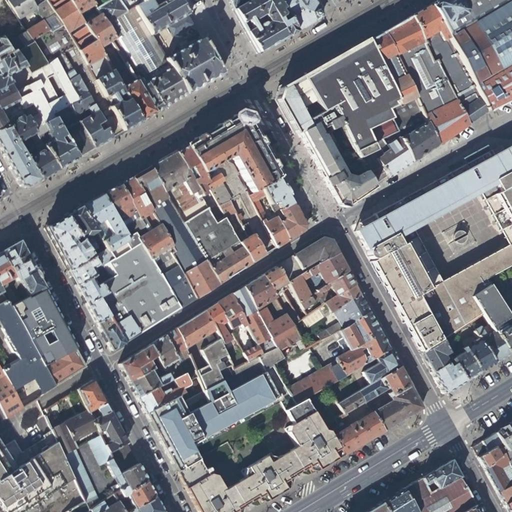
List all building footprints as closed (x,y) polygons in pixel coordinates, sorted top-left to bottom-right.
[(6,0),(18,18),(34,7),(29,0),(6,0)] [(88,72),(85,66),(76,51),(92,41),(83,26),(77,16),(67,0),(45,0),(34,7),(41,18),(43,17),(51,29),(49,31),(32,41),(47,64),(54,58),(62,52),(75,75),(111,139),(123,132),(106,103),(104,99),(94,82),(92,79),(88,72)] [(89,0),(67,0),(77,16),(93,6),(89,0)] [(117,37),(122,44),(124,46),(126,50),(131,58),(139,71),(147,84),(163,108),(186,95),(164,59),(160,52),(150,37),(133,9),(124,14),(115,0),(109,0),(94,9),(99,17),(113,39),(117,37)] [(115,0),(124,14),(133,9),(139,5),(135,0),(115,0)] [(185,16),(186,15),(177,0),(161,0),(163,3),(152,10),(146,1),(139,5),(133,9),(150,37),(165,28),(185,16)] [(135,0),(139,5),(146,1),(147,0),(177,0),(186,15),(187,17),(188,13),(185,0),(135,0)] [(227,0),(233,11),(249,1),(248,0),(227,0)] [(248,0),(249,1),(233,11),(256,55),(276,44),(287,37),(274,17),(262,0),(248,0)] [(266,0),(262,0),(274,17),(287,37),(291,35),(295,32),(285,15),(275,0),(270,0),(267,2),(266,0)] [(309,0),(275,0),(285,15),(295,32),(310,24),(321,17),(309,0)] [(511,0),(435,0),(427,5),(486,111),(501,104),(511,98),(511,0)] [(434,60),(466,125),(477,118),(486,111),(427,5),(420,9),(407,16),(431,62),(434,60)] [(189,23),(185,16),(165,28),(171,38),(180,33),(185,25),(189,23)] [(381,32),(412,98),(414,102),(424,122),(436,145),(449,136),(466,125),(434,60),(431,62),(407,16),(397,22),(381,32)] [(98,50),(110,42),(113,39),(99,17),(83,26),(92,41),(98,50)] [(43,22),(26,32),(32,41),(49,31),(43,22)] [(185,25),(180,33),(188,28),(191,27),(189,23),(185,25)] [(170,56),(164,59),(186,95),(204,84),(221,74),(200,38),(195,31),(194,32),(188,28),(185,34),(187,36),(183,38),(184,40),(183,40),(184,41),(178,45),(181,50),(179,50),(173,47),(169,55),(170,56)] [(53,118),(75,159),(93,149),(78,122),(74,115),(69,106),(77,101),(66,80),(75,75),(62,52),(54,58),(47,64),(32,41),(26,32),(18,37),(25,49),(16,55),(24,66),(26,71),(36,88),(53,118)] [(395,100),(397,104),(405,101),(412,98),(381,32),(373,36),(366,40),(395,100)] [(18,37),(9,42),(14,50),(16,55),(25,49),(18,37)] [(115,49),(122,44),(117,37),(113,39),(110,42),(115,49)] [(0,58),(14,50),(9,42),(4,45),(0,38),(0,58)] [(278,100),(297,134),(312,125),(318,135),(336,125),(365,172),(373,185),(380,181),(387,176),(376,160),(382,156),(374,144),(396,133),(395,131),(385,110),(393,106),(397,104),(395,100),(366,40),(336,58),(320,68),(302,78),(319,111),(304,120),(286,87),(280,90),(278,100)] [(85,66),(98,58),(101,56),(98,50),(92,41),(76,51),(85,66)] [(0,88),(1,88),(8,84),(9,84),(5,76),(24,66),(16,55),(14,50),(0,58),(0,88)] [(123,52),(128,60),(131,58),(126,50),(123,52)] [(106,56),(103,59),(106,65),(110,72),(123,93),(127,100),(140,122),(155,113),(134,80),(127,85),(126,83),(127,82),(124,76),(121,78),(116,70),(117,69),(110,57),(108,59),(106,56)] [(135,73),(139,71),(131,58),(128,60),(124,63),(134,80),(155,113),(163,108),(147,84),(141,87),(140,85),(141,83),(138,78),(138,79),(135,73)] [(109,96),(111,100),(116,97),(123,93),(110,72),(94,82),(104,99),(109,96)] [(90,115),(85,118),(78,122),(93,149),(111,139),(75,75),(66,80),(77,101),(69,106),(74,115),(77,113),(86,108),(90,115)] [(319,111),(302,78),(294,82),(286,87),(304,120),(319,111)] [(0,95),(0,110),(6,107),(18,101),(17,99),(10,88),(8,84),(1,88),(4,93),(0,95)] [(16,85),(10,88),(17,99),(23,96),(16,85)] [(36,88),(23,96),(17,99),(18,101),(27,118),(33,130),(53,118),(36,88)] [(119,102),(116,97),(111,100),(106,103),(123,132),(131,127),(140,122),(127,100),(122,103),(119,102)] [(405,106),(407,105),(405,101),(397,104),(405,120),(399,124),(404,135),(415,128),(405,106)] [(405,106),(415,128),(424,122),(414,102),(407,105),(405,106)] [(424,122),(415,128),(404,135),(399,124),(405,120),(397,104),(393,106),(385,110),(395,131),(396,133),(399,138),(411,163),(426,152),(436,145),(424,122)] [(11,118),(6,107),(0,110),(0,115),(4,122),(11,118)] [(79,116),(77,113),(74,115),(78,122),(85,118),(82,115),(79,116)] [(231,157),(250,193),(253,191),(256,198),(264,194),(260,187),(278,177),(269,160),(257,139),(246,118),(236,115),(224,123),(210,130),(201,136),(190,142),(184,146),(199,172),(213,165),(215,169),(202,177),(205,183),(215,200),(219,206),(229,201),(244,192),(235,177),(237,176),(231,165),(228,162),(225,158),(226,157),(225,155),(228,154),(232,155),(231,157)] [(13,116),(11,118),(4,122),(6,125),(16,119),(13,116)] [(23,140),(35,133),(33,130),(27,118),(22,120),(20,117),(16,119),(6,125),(7,127),(17,146),(26,161),(38,180),(45,176),(48,175),(52,172),(54,171),(56,170),(46,152),(42,154),(41,152),(39,152),(36,154),(35,154),(36,155),(33,157),(23,140)] [(65,165),(75,159),(53,118),(33,130),(35,133),(40,142),(46,152),(56,170),(65,165)] [(374,187),(373,185),(365,172),(336,125),(318,135),(312,125),(297,134),(295,135),(305,153),(310,163),(311,165),(315,172),(319,181),(320,182),(321,185),(322,188),(333,208),(337,209),(341,210),(352,203),(354,201),(356,200),(374,187)] [(7,127),(0,129),(0,150),(0,151),(2,155),(19,186),(22,187),(25,188),(38,180),(26,161),(17,146),(7,127)] [(399,170),(411,163),(399,138),(396,133),(374,144),(382,156),(376,160),(387,176),(388,178),(399,170)] [(201,186),(205,183),(202,177),(199,172),(184,146),(181,147),(174,151),(196,190),(199,195),(202,193),(201,190),(203,189),(201,186)] [(480,185),(482,189),(503,179),(506,177),(503,171),(508,168),(511,167),(511,166),(511,148),(510,146),(494,155),(498,162),(488,167),(489,169),(490,171),(481,177),(479,183),(474,185),(475,188),(480,185)] [(371,217),(373,221),(378,229),(380,234),(384,231),(387,232),(391,232),(405,224),(407,227),(451,202),(475,188),(474,185),(479,183),(481,177),(490,171),(489,169),(488,167),(498,162),(494,155),(491,150),(487,152),(484,148),(459,162),(461,167),(397,203),(382,211),(371,217)] [(189,195),(196,190),(174,151),(164,157),(147,167),(182,223),(187,220),(181,211),(193,203),(189,195)] [(484,192),(511,243),(511,166),(511,167),(508,168),(503,171),(506,177),(503,179),(482,189),(484,192)] [(138,172),(130,177),(174,252),(170,254),(173,260),(195,299),(219,283),(209,268),(191,238),(182,223),(147,167),(138,172)] [(132,233),(155,270),(173,260),(170,254),(174,252),(130,177),(124,180),(116,185),(141,228),(132,233)] [(275,202),(280,210),(293,203),(285,189),(278,177),(260,187),(264,194),(269,204),(275,202)] [(141,228),(116,185),(110,188),(99,195),(124,237),(132,233),(141,228)] [(181,211),(187,220),(207,208),(205,205),(199,195),(196,190),(189,195),(193,203),(181,211)] [(250,202),(256,198),(253,191),(250,193),(246,195),(250,202)] [(155,270),(132,233),(124,237),(99,195),(88,201),(77,207),(101,242),(105,248),(112,259),(102,265),(105,272),(109,278),(101,283),(99,284),(104,292),(109,300),(132,338),(179,308),(155,270)] [(215,200),(205,205),(207,208),(214,219),(215,222),(225,217),(219,206),(215,200)] [(233,210),(229,201),(219,206),(225,217),(226,219),(229,217),(227,214),(233,210)] [(284,221),(279,224),(288,241),(303,231),(305,226),(300,216),(293,203),(280,210),(278,211),(284,221)] [(86,252),(101,242),(77,207),(71,211),(61,217),(86,252)] [(203,226),(214,219),(207,208),(187,220),(182,223),(191,238),(199,233),(196,230),(203,226)] [(56,252),(66,271),(91,258),(86,252),(61,217),(54,221),(45,226),(44,231),(56,252)] [(203,226),(212,241),(232,229),(226,219),(225,217),(215,222),(214,219),(203,226)] [(261,222),(276,249),(284,243),(288,241),(279,224),(276,218),(268,223),(265,220),(261,222)] [(364,256),(365,256),(365,255),(365,254),(365,253),(365,252),(366,252),(366,251),(366,250),(367,250),(367,249),(366,247),(371,244),(375,241),(379,248),(402,235),(407,243),(409,242),(402,229),(407,227),(405,224),(391,232),(387,232),(384,231),(380,234),(378,229),(373,221),(372,222),(352,233),(364,256)] [(242,226),(247,237),(252,234),(246,224),(242,226)] [(212,241),(203,226),(196,230),(199,233),(191,238),(209,268),(220,261),(211,245),(212,241)] [(232,229),(212,241),(211,245),(220,261),(209,268),(219,283),(238,272),(251,264),(239,242),(232,229)] [(264,256),(252,234),(247,237),(239,242),(251,264),(260,258),(264,256)] [(419,260),(409,242),(407,243),(402,235),(379,248),(375,241),(371,244),(366,247),(367,249),(367,250),(366,250),(366,251),(366,252),(365,252),(365,253),(365,254),(365,255),(365,256),(366,258),(368,261),(371,262),(373,262),(369,264),(374,274),(384,293),(387,296),(394,309),(433,287),(434,287),(419,260)] [(300,269),(311,263),(317,260),(319,263),(336,254),(332,247),(329,241),(320,239),(308,246),(292,256),(300,269)] [(0,253),(15,280),(17,279),(32,270),(25,257),(17,242),(0,251),(0,253)] [(105,248),(91,258),(96,266),(97,267),(100,267),(102,265),(112,259),(105,248)] [(511,253),(510,251),(449,285),(441,287),(435,291),(427,297),(420,301),(412,312),(399,319),(414,346),(421,342),(425,351),(439,342),(481,315),(470,297),(487,286),(485,282),(511,267),(511,253)] [(15,280),(0,253),(0,293),(7,305),(8,308),(24,298),(15,280)] [(301,281),(309,277),(316,273),(322,282),(323,285),(346,272),(341,263),(336,254),(319,263),(313,267),(303,273),(286,282),(299,304),(309,296),(301,281)] [(284,284),(286,282),(303,273),(300,269),(292,256),(284,261),(275,267),(284,284)] [(91,258),(66,271),(70,279),(74,286),(91,278),(96,276),(92,269),(95,266),(96,266),(91,258)] [(173,260),(155,270),(179,308),(188,303),(195,299),(173,260)] [(95,266),(99,274),(105,272),(102,265),(100,267),(97,267),(96,266),(95,266)] [(284,287),(284,284),(275,267),(267,272),(260,276),(273,296),(281,291),(285,289),(284,287)] [(17,279),(27,297),(42,288),(38,281),(32,270),(17,279)] [(97,275),(101,283),(109,278),(105,272),(99,274),(97,275)] [(331,291),(334,297),(353,286),(349,277),(346,272),(323,285),(315,290),(317,293),(320,292),(321,293),(326,290),(328,287),(329,286),(331,291)] [(315,286),(322,282),(316,273),(309,277),(315,286)] [(274,297),(273,296),(260,276),(253,280),(242,287),(270,338),(291,325),(284,314),(273,321),(270,320),(264,309),(260,311),(258,307),(274,297)] [(96,287),(91,278),(74,286),(83,303),(95,324),(107,316),(104,311),(99,301),(96,297),(104,292),(99,284),(96,287)] [(334,297),(323,305),(329,314),(332,312),(359,296),(356,291),(353,286),(334,297)] [(511,323),(511,324),(487,286),(470,297),(481,315),(493,333),(507,355),(511,352),(511,323)] [(257,345),(270,339),(270,338),(242,287),(237,290),(228,295),(252,337),(257,345)] [(435,291),(433,287),(394,309),(396,313),(399,319),(412,312),(420,301),(427,297),(435,291)] [(28,342),(61,323),(56,313),(47,297),(42,288),(27,297),(24,298),(8,308),(28,342)] [(312,302),(302,310),(306,317),(323,305),(334,297),(331,291),(312,302)] [(104,298),(106,302),(109,300),(104,292),(96,297),(99,301),(104,298)] [(248,338),(252,337),(228,295),(223,298),(214,304),(223,322),(228,330),(239,323),(248,338)] [(312,302),(309,296),(299,304),(298,304),(302,310),(312,302)] [(338,324),(325,331),(328,336),(333,334),(337,331),(368,313),(363,304),(359,296),(332,312),(338,324)] [(109,307),(104,311),(107,316),(123,343),(130,339),(132,338),(109,300),(106,302),(109,307)] [(218,325),(223,322),(214,304),(209,307),(203,311),(213,331),(216,336),(218,340),(220,345),(227,341),(218,325)] [(0,313),(6,324),(1,327),(5,333),(21,358),(33,351),(28,342),(8,308),(7,305),(0,309),(0,313)] [(282,311),(284,314),(291,325),(299,321),(290,306),(282,311)] [(191,344),(213,331),(203,311),(195,316),(182,324),(191,344)] [(348,351),(354,347),(380,333),(373,321),(368,313),(337,331),(348,351)] [(107,316),(95,324),(102,337),(109,351),(123,343),(107,316)] [(43,367),(74,348),(67,335),(61,323),(28,342),(33,351),(43,367)] [(191,344),(182,324),(179,325),(175,328),(184,349),(191,344)] [(299,338),(291,325),(270,338),(270,339),(275,347),(262,354),(256,357),(263,369),(271,365),(283,359),(278,350),(299,338)] [(188,360),(184,349),(175,328),(170,331),(163,336),(172,354),(176,351),(180,352),(184,361),(188,360)] [(473,333),(477,341),(492,364),(500,359),(507,355),(493,333),(484,338),(481,336),(478,330),(473,333)] [(319,341),(328,336),(325,331),(316,336),(319,341)] [(333,334),(343,353),(348,351),(337,331),(333,334)] [(24,363),(29,372),(42,394),(48,389),(54,386),(43,367),(33,351),(21,358),(5,333),(0,335),(0,370),(21,408),(34,401),(20,377),(15,368),(24,363)] [(364,364),(374,358),(388,350),(384,342),(380,333),(354,347),(364,364)] [(176,360),(172,354),(163,336),(157,339),(147,345),(158,363),(162,369),(168,365),(176,360)] [(194,372),(196,377),(202,391),(220,382),(216,373),(230,365),(220,345),(218,340),(199,351),(206,367),(194,372)] [(473,346),(464,352),(477,373),(486,368),(492,364),(477,341),(473,344),(473,346)] [(443,356),(447,354),(439,342),(425,351),(419,355),(424,363),(429,373),(445,364),(447,363),(443,356)] [(148,369),(158,363),(147,345),(116,365),(126,383),(148,369)] [(241,353),(246,362),(256,357),(262,354),(257,345),(241,353)] [(343,376),(364,364),(354,347),(348,351),(343,353),(339,355),(336,357),(334,360),(343,376)] [(84,367),(74,348),(43,367),(54,386),(84,367)] [(366,382),(357,387),(359,389),(381,377),(398,368),(393,359),(388,350),(374,358),(376,363),(361,372),(366,382)] [(461,354),(450,361),(453,365),(463,382),(471,377),(477,373),(464,352),(463,350),(460,352),(461,354)] [(276,398),(283,410),(294,404),(285,388),(271,365),(263,369),(256,357),(246,362),(240,365),(232,369),(230,365),(216,373),(220,382),(202,391),(207,403),(186,414),(176,396),(142,413),(174,472),(187,465),(196,460),(190,450),(276,398)] [(334,360),(285,388),(294,404),(304,398),(325,386),(337,379),(343,376),(334,360)] [(448,368),(445,364),(429,373),(441,394),(443,394),(453,388),(463,382),(453,365),(448,368)] [(172,374),(168,365),(162,369),(165,373),(170,380),(172,380),(183,374),(180,370),(172,374)] [(385,384),(391,395),(409,387),(404,379),(400,371),(400,370),(399,370),(398,368),(381,377),(359,389),(357,390),(363,401),(367,408),(372,405),(370,401),(368,402),(367,399),(384,390),(382,386),(385,384)] [(154,378),(148,369),(126,383),(134,398),(156,387),(170,380),(165,373),(154,378)] [(0,409),(5,418),(21,408),(0,370),(0,409)] [(29,372),(20,377),(34,401),(37,399),(39,398),(38,396),(42,394),(29,372)] [(161,395),(156,387),(134,398),(142,413),(176,396),(182,393),(180,389),(186,386),(187,382),(183,374),(172,380),(176,388),(161,395)] [(344,391),(337,379),(325,386),(335,402),(347,396),(344,391)] [(75,390),(92,420),(108,411),(91,380),(75,390)] [(356,385),(344,391),(347,396),(357,390),(359,389),(357,387),(356,385)] [(387,397),(390,402),(393,406),(401,420),(413,413),(421,408),(412,392),(411,390),(409,387),(391,395),(387,397)] [(74,415),(66,420),(63,422),(73,440),(96,428),(92,420),(75,390),(68,394),(79,412),(74,415)] [(345,411),(363,401),(357,390),(347,396),(335,402),(341,413),(345,411)] [(304,398),(294,404),(283,410),(283,411),(291,425),(312,412),(304,398)] [(66,420),(58,400),(51,404),(44,409),(46,415),(43,416),(43,417),(46,424),(50,431),(52,437),(61,455),(73,449),(76,447),(73,440),(63,422),(66,420)] [(390,402),(371,413),(374,418),(382,432),(385,430),(393,425),(401,420),(393,406),(390,402)] [(0,488),(14,511),(20,511),(48,494),(30,458),(28,459),(22,451),(21,453),(20,453),(21,454),(9,461),(1,448),(0,446),(0,421),(5,419),(5,418),(0,409),(0,488)] [(108,442),(104,444),(109,453),(126,444),(108,411),(92,420),(96,428),(98,432),(102,430),(108,442)] [(348,416),(345,411),(341,413),(332,417),(335,423),(348,416)] [(311,474),(342,455),(331,437),(328,432),(323,430),(312,412),(291,425),(284,429),(294,447),(288,450),(292,457),(295,458),(297,457),(300,460),(298,462),(297,465),(301,471),(307,468),(309,471),(311,474)] [(348,427),(331,437),(342,455),(354,448),(376,436),(382,432),(374,418),(371,413),(353,424),(352,423),(348,426),(348,427)] [(41,426),(46,424),(43,417),(38,419),(41,426)] [(511,422),(496,432),(480,442),(470,448),(476,458),(493,448),(500,444),(502,448),(505,453),(511,447),(511,422)] [(43,438),(39,441),(44,449),(30,458),(48,494),(72,479),(61,455),(52,437),(50,431),(42,436),(43,438)] [(115,476),(117,475),(120,473),(109,453),(104,444),(100,436),(86,442),(99,465),(107,461),(108,462),(107,465),(113,475),(115,476)] [(12,441),(1,448),(9,461),(21,454),(20,453),(21,453),(12,441)] [(25,450),(22,451),(28,459),(30,458),(44,449),(39,441),(25,450)] [(511,447),(505,453),(482,469),(487,477),(495,493),(511,483),(511,470),(510,467),(511,465),(511,447)] [(496,452),(493,448),(476,458),(479,463),(482,469),(505,453),(502,448),(496,452)] [(96,497),(73,449),(61,455),(72,479),(83,502),(84,504),(96,497)] [(292,477),(301,471),(297,465),(298,462),(300,460),(297,457),(295,458),(292,457),(288,450),(279,456),(283,461),(283,466),(281,467),(283,470),(285,469),(288,470),(292,477)] [(243,478),(237,481),(242,488),(245,488),(247,488),(249,492),(247,493),(246,496),(250,502),(256,499),(258,502),(260,505),(290,486),(287,480),(292,477),(288,470),(285,469),(283,470),(281,467),(283,466),(283,461),(279,456),(274,459),(270,454),(240,472),(243,478)] [(206,475),(196,460),(187,465),(192,474),(191,475),(190,475),(190,476),(189,476),(188,477),(188,478),(187,478),(187,479),(187,480),(186,481),(186,482),(186,483),(186,484),(186,485),(187,486),(187,487),(183,489),(195,511),(236,511),(242,507),(238,501),(234,500),(232,501),(230,497),(232,496),(233,493),(229,486),(223,490),(212,472),(206,475)] [(424,477),(419,479),(428,495),(459,478),(456,474),(449,461),(441,466),(434,470),(424,477)] [(117,475),(120,481),(140,470),(137,464),(120,473),(117,475)] [(187,465),(174,472),(183,489),(187,487),(187,486),(186,485),(186,484),(186,483),(186,482),(186,481),(187,480),(187,479),(187,478),(188,478),(188,477),(189,476),(190,476),(190,475),(191,475),(192,474),(187,465)] [(110,487),(115,496),(128,488),(130,492),(147,482),(140,470),(120,481),(110,487)] [(414,511),(463,511),(474,506),(466,491),(459,478),(428,495),(419,479),(410,485),(401,490),(414,511)] [(237,481),(229,486),(233,493),(232,496),(230,497),(232,501),(234,500),(238,501),(242,507),(250,502),(246,496),(247,493),(249,492),(247,488),(245,488),(242,488),(237,481)] [(125,495),(132,509),(154,497),(147,482),(130,492),(128,488),(115,496),(114,496),(117,502),(121,499),(121,497),(125,495)] [(499,500),(503,506),(511,500),(511,483),(495,493),(499,500)] [(0,511),(14,511),(0,488),(0,511)] [(414,511),(401,490),(390,497),(379,504),(383,511),(414,511)] [(162,511),(154,497),(132,509),(127,511),(162,511)] [(505,511),(511,511),(511,500),(503,506),(505,511)] [(122,511),(120,507),(117,502),(106,508),(103,503),(90,511),(122,511)]
